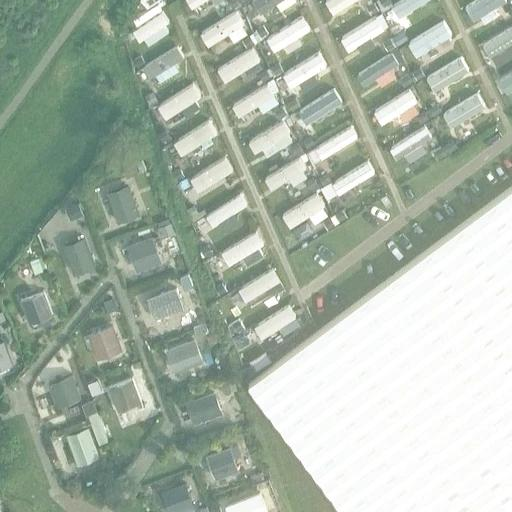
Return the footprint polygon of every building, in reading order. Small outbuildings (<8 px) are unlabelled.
[(280,5),(294,0),(254,0),(258,10),(279,3),(280,5)] [(327,0),(335,12),(354,0),(327,0)] [(397,0),(393,3),(400,14),(424,0),(397,0)] [(471,0),(466,3),(474,16),(503,0),(471,0)] [(209,43),(230,31),(234,38),(250,29),(237,8),(201,30),(209,43)] [(172,27),(160,10),(135,27),(147,44),(172,27)] [(341,31),(347,46),(390,29),(384,14),(341,31)] [(267,31),(273,46),(312,30),(306,15),(267,31)] [(445,37),(454,32),(445,18),(409,40),(417,54),(445,36),(445,37)] [(511,54),(511,24),(484,40),(496,63),(511,54)] [(227,80),(261,57),(253,44),(218,67),(227,80)] [(173,59),(184,54),(181,46),(144,62),(152,80),(177,69),(173,59)] [(281,72),(289,85),(328,63),(320,50),(281,72)] [(401,72),(391,52),(358,70),(364,82),(378,75),(381,82),(401,72)] [(463,55),(427,74),(434,88),(471,69),(463,55)] [(511,98),(511,69),(499,76),(511,98)] [(194,81),(158,104),(167,116),(202,93),(194,81)] [(260,101),(265,109),(280,99),(268,81),(233,103),(240,114),(260,101)] [(308,121),(344,100),(336,86),(299,108),(308,121)] [(375,108),(382,121),(419,99),(411,86),(375,108)] [(479,90),(443,111),(452,125),(487,104),(479,90)] [(249,136),(257,153),(293,138),(286,120),(249,136)] [(180,149),(219,135),(214,121),(175,135),(180,149)] [(351,123),(309,149),(318,164),(360,138),(351,123)] [(390,144),(397,156),(406,150),(409,155),(436,139),(427,123),(390,144)] [(199,190),(234,168),(226,155),(191,177),(199,190)] [(272,187),(290,175),(295,182),(310,172),(299,155),(265,176),(272,187)] [(140,214),(128,183),(106,192),(118,222),(140,214)] [(511,511),(511,183),(247,380),(345,511),(511,511)] [(314,220),(330,213),(320,192),(282,209),(289,225),(311,215),(314,220)] [(235,209),(248,202),(243,193),(206,211),(215,228),(238,216),(235,209)] [(257,231),(209,253),(217,273),(266,251),(257,231)] [(162,261),(152,235),(127,244),(137,270),(162,261)] [(97,266),(85,236),(62,244),(74,275),(97,266)] [(229,308),(268,286),(272,293),(285,285),(273,266),(222,296),(229,308)] [(183,308),(175,287),(147,298),(154,319),(183,308)] [(53,315),(44,290),(19,299),(28,324),(53,315)] [(280,325),(283,331),(301,322),(291,303),(255,321),(262,335),(280,325)] [(122,350),(112,324),(87,333),(97,359),(122,350)] [(203,360),(194,338),(166,349),(174,371),(203,360)] [(0,368),(12,364),(2,339),(0,340),(0,368)] [(81,398),(72,373),(48,382),(57,407),(81,398)] [(141,401),(132,377),(108,386),(117,410),(141,401)] [(223,413),(215,391),(185,401),(193,424),(223,413)] [(90,403),(79,407),(83,416),(88,415),(94,412),(90,403)] [(99,456),(88,426),(66,434),(76,465),(99,456)] [(238,470),(230,446),(206,454),(215,478),(238,470)] [(179,511),(194,506),(184,481),(159,491),(167,511),(179,511)] [(254,511),(249,496),(225,506),(227,511),(254,511)]
